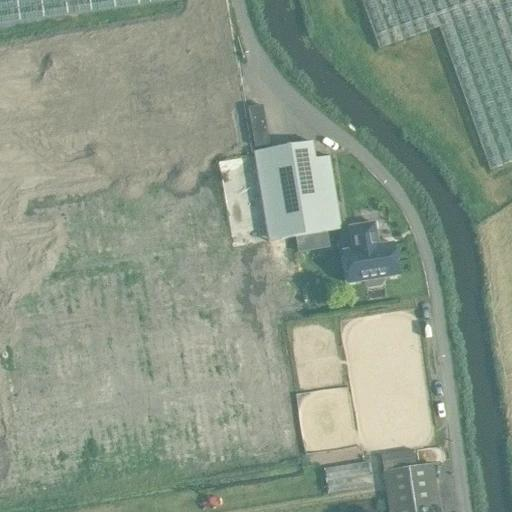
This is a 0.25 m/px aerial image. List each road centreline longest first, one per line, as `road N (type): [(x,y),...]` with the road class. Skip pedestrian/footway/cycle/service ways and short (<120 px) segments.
road 1 (unclassified): [(467,511),(418,227),(375,165),(289,99),(260,64),(240,0)]
road 2 (residential): [(0,54),(199,18),(201,0)]
